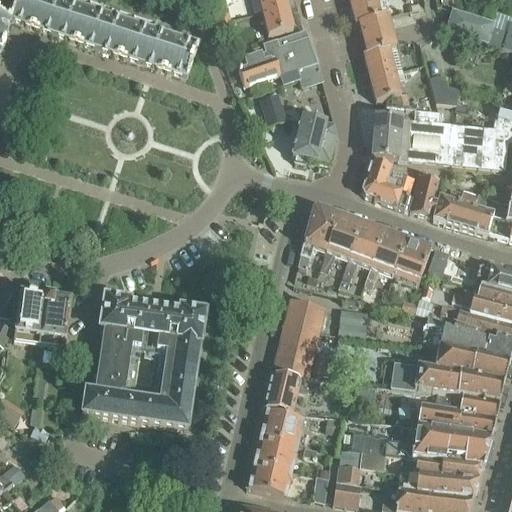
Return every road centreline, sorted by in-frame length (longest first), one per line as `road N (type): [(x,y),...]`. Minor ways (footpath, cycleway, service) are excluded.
road 1 (residential): [(227,501),(299,197)]
road 2 (residential): [(0,308),(16,277),(131,264),(171,243),(206,214),(229,173)]
road 3 (residential): [(0,100),(15,55),(40,45),(223,105)]
road 4 (residential): [(337,208),(349,137),(317,0)]
road 5 (residential): [(337,208),(511,267)]
